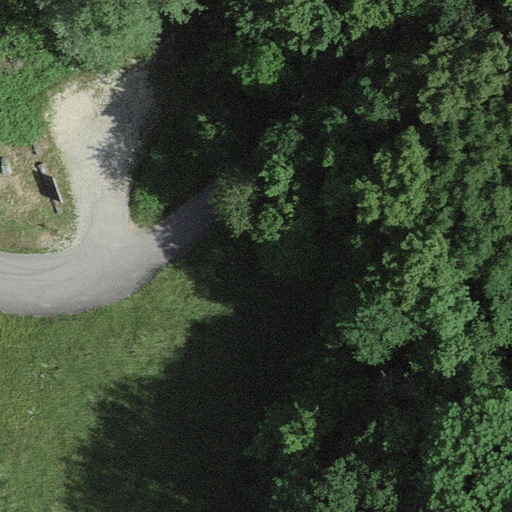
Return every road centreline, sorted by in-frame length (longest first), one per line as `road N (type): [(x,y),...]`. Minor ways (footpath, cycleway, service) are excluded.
road 1 (track): [(253,171),(138,263),(83,284),(0,282)]
road 2 (track): [(465,0),(333,93),(253,171)]
